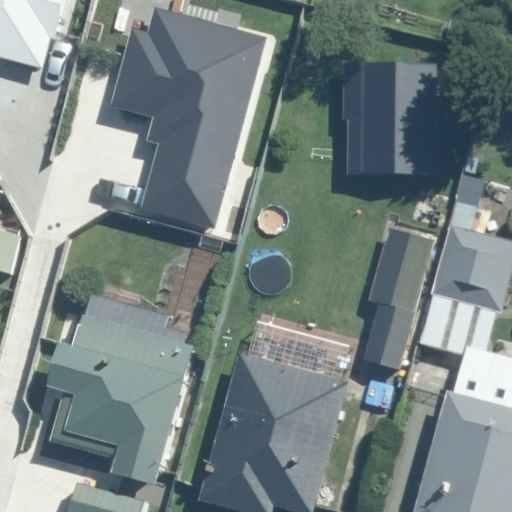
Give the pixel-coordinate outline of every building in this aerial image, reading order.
[(54,170),(53,173),(28,269),(71,280),(91,203),(82,200),(87,178),(54,170)] [(419,345),(461,195),(427,186),(414,232),(396,227),(373,306),(383,309),(367,366),(409,378),(419,345)] [(461,195),(419,345),(493,366),(511,296),(511,240),(481,232),(489,203),(461,195)] [(26,235),(0,229),(0,276),(17,280),(26,235)] [(167,497),(205,347),(93,319),(83,357),(63,352),(51,395),(66,399),(53,451),(118,468),(114,484),(167,497)] [(322,511),(355,392),(244,362),(204,509),(214,511),(322,511)] [(511,511),(511,383),(461,370),(460,375),(422,511),(511,511)]
